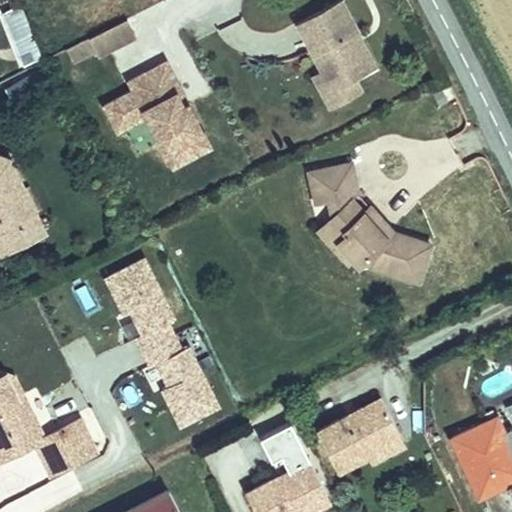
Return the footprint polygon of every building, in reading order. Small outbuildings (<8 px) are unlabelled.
[(124,0),(94,0),(80,6),(88,24),(127,6),(124,0)] [(349,0),(293,0),(319,48),(329,67),(351,56),(365,48),(346,12),(354,8),(349,0)] [(21,6),(0,13),(0,14),(20,67),(41,60),(21,6)] [(373,44),(354,8),(346,12),(365,48),(373,44)] [(91,33),(97,55),(135,44),(128,22),(91,33)] [(178,77),(159,34),(154,36),(173,79),(178,77)] [(173,79),(154,36),(121,51),(125,61),(95,74),(107,100),(136,87),(160,139),(198,122),(178,77),(173,79)] [(356,67),(351,56),(329,67),(319,48),(308,53),(325,84),(356,67)] [(160,139),(136,87),(107,100),(109,105),(116,102),(126,124),(143,116),(155,142),(160,139)] [(32,185),(1,127),(0,126),(0,182),(4,184),(10,196),(32,185)] [(346,143),(304,148),(307,178),(320,177),(322,194),(335,211),(325,219),(339,238),(344,244),(350,239),(355,245),(402,266),(417,231),(381,216),(360,188),(353,193),(343,180),(342,174),(349,173),(346,143)] [(360,188),(349,173),(342,174),(343,180),(353,193),(360,188)] [(32,185),(10,196),(4,184),(0,182),(0,212),(36,194),(32,185)] [(335,211),(322,194),(306,206),(333,242),(339,238),(325,219),(335,211)] [(118,318),(149,302),(142,289),(149,285),(119,225),(81,244),(100,280),(106,277),(117,300),(111,303),(118,318)] [(149,302),(118,318),(126,332),(132,329),(143,352),(137,355),(155,391),(192,372),(162,313),(156,316),(149,302)] [(0,357),(0,411),(12,405),(27,435),(73,414),(58,382),(19,400),(0,357)] [(365,381),(298,412),(315,449),(347,435),(344,428),(379,412),(365,381)] [(483,412),(477,396),(428,419),(456,486),(504,462),(494,436),(485,439),(475,416),(483,412)] [(386,426),(379,412),(344,428),(347,435),(350,443),(386,426)] [(286,438),(219,468),(236,505),(270,489),(272,493),(274,492),(304,479),(286,438)] [(165,511),(143,465),(41,511),(165,511)] [(239,511),(250,511),(277,500),(274,492),(272,493),(270,489),(236,505),(239,511)]
